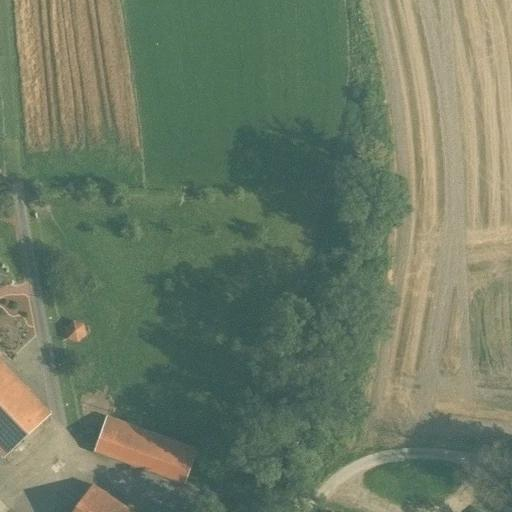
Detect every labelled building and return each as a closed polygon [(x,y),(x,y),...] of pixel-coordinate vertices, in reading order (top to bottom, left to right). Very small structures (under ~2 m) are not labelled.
[(82,325),(72,322),(65,329),(67,339),(77,342),(84,335),(82,325)] [(49,415),(0,362),(0,453),(3,456),(2,457),(3,458),(49,415)] [(133,430),(105,419),(94,450),(123,460),(132,430),(133,430)] [(133,430),(132,430),(123,460),(192,485),(203,456),(133,430)] [(130,511),(92,485),(72,511),(130,511)]
